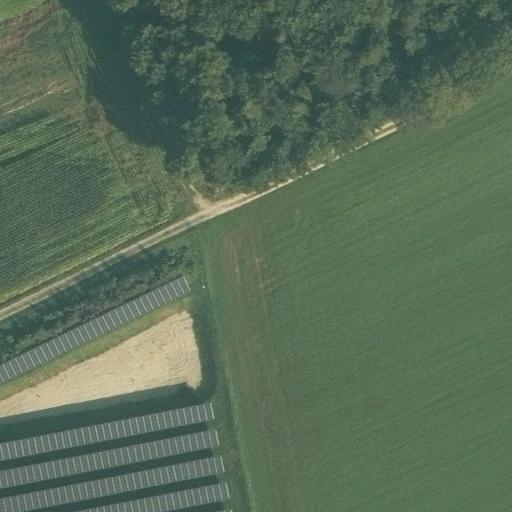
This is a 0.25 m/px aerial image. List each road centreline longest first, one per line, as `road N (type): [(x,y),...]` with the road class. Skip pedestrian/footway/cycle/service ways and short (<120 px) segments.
road 1 (track): [(200,216),(511,62)]
road 2 (track): [(95,0),(200,216)]
road 3 (track): [(0,314),(200,216)]
